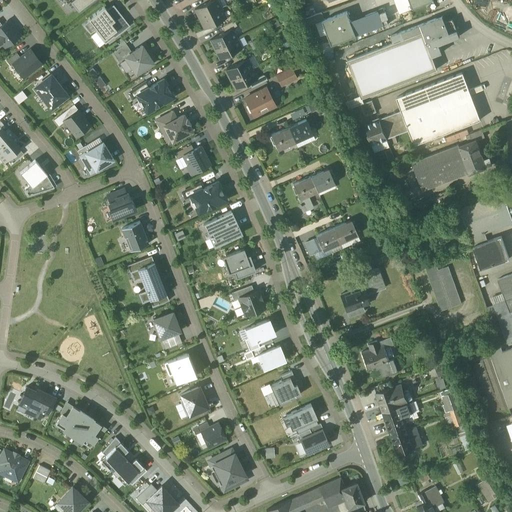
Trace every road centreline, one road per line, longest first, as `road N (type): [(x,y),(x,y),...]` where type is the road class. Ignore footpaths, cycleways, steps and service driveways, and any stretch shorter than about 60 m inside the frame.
road 1 (tertiary): [(364,447),(235,142),(153,0)]
road 2 (residential): [(134,170),(271,488)]
road 3 (residential): [(210,511),(118,415),(71,383),(0,357)]
road 4 (residential): [(14,0),(109,119),(134,170)]
road 5 (residential): [(121,511),(74,465),(0,430)]
road 6 (residential): [(0,91),(50,149),(75,194)]
